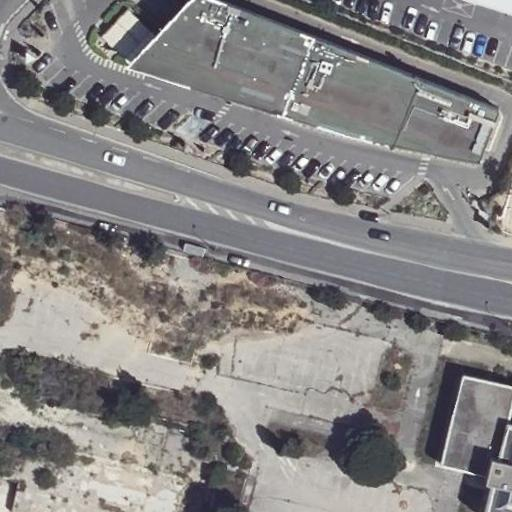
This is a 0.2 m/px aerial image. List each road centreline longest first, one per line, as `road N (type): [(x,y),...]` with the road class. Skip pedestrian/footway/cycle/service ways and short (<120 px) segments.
road 1 (secondary): [(0,169),(195,222),(376,253)]
road 2 (secondary): [(376,253),(85,152)]
road 3 (unknown): [(321,0),(511,89)]
road 4 (secondary): [(511,284),(376,253)]
